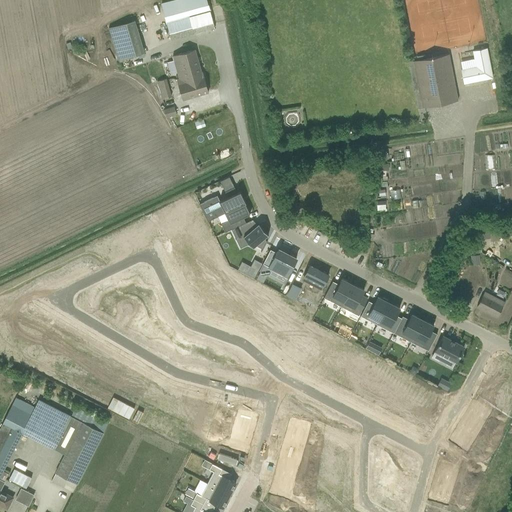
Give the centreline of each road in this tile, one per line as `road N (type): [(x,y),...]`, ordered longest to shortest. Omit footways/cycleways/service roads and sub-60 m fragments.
road 1 (residential): [(254,477),(273,407),(170,373),(53,298),(154,251),(188,323),(239,339),(306,390),(373,424)]
road 2 (residential): [(494,338),(285,225),(259,190),(250,161)]
road 3 (track): [(0,275),(250,161)]
road 4 (track): [(250,161),(470,132)]
road 5 (residential): [(431,453),(494,338)]
